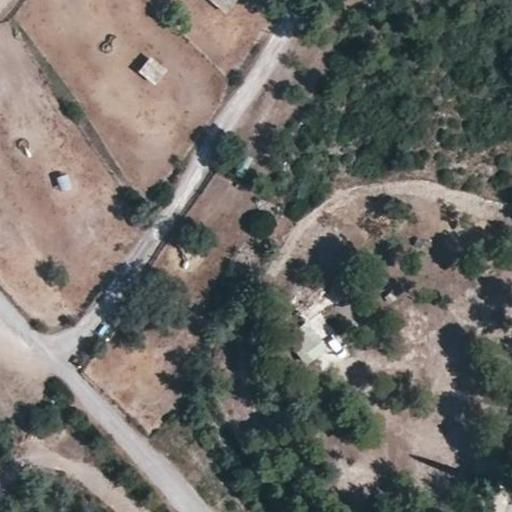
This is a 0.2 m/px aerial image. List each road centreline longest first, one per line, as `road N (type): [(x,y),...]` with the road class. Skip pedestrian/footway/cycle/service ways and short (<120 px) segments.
road 1 (unclassified): [(188,511),(0,308)]
road 2 (track): [(111,511),(49,451),(0,483)]
